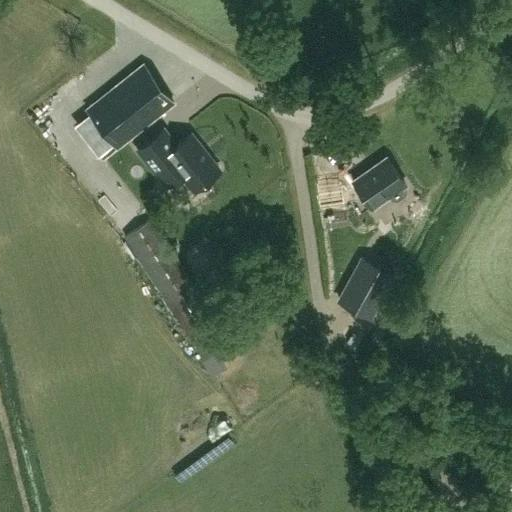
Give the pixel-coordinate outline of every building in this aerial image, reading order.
[(117,145),(173,101),(143,64),(88,108),(117,145)] [(193,189),(219,168),(191,133),(175,146),(170,139),(172,137),(162,125),(140,142),(150,155),(160,146),(166,153),(165,154),(193,189)] [(406,187),(403,184),(405,182),(386,156),(353,180),(371,206),(388,194),(390,198),(396,199),(404,193),(406,187)] [(203,359),(232,340),(184,267),(153,216),(123,235),(203,359)] [(392,272),(378,264),(364,257),(355,272),(340,301),(368,316),(392,272)] [(480,483),(495,489),(504,467),(488,461),(480,483)]
